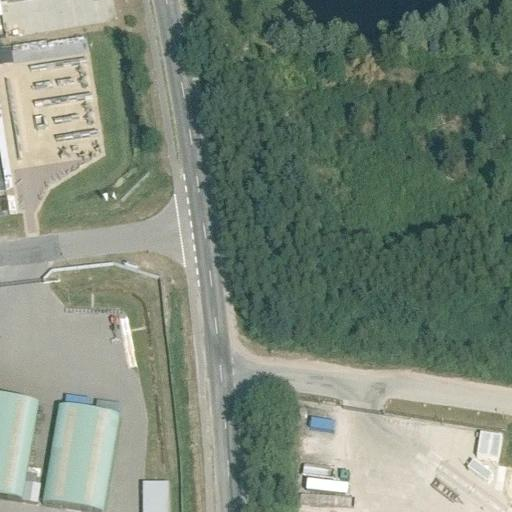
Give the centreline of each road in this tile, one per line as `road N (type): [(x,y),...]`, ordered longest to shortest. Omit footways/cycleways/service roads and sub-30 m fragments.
road 1 (unclassified): [(511,405),(220,371)]
road 2 (tertiary): [(167,0),(205,230)]
road 3 (unclassified): [(205,230),(0,256)]
road 4 (tertiary): [(205,230),(220,371)]
road 5 (tertiary): [(220,371),(228,511)]
